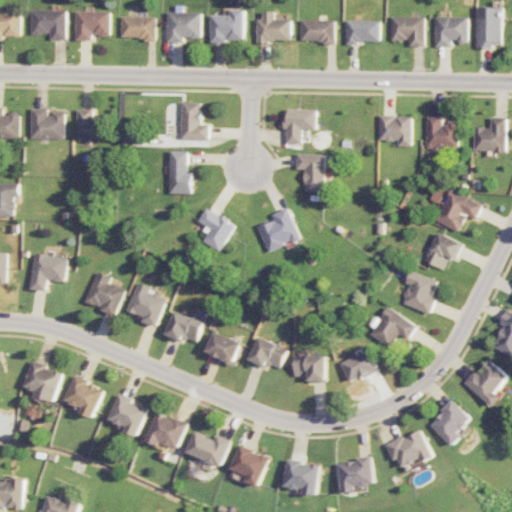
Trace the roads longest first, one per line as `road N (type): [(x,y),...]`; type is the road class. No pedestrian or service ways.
road 1 (residential): [(511,84),(0,75)]
road 2 (residential): [(0,325),(50,329),(273,419),(341,423)]
road 3 (residential): [(511,225),(435,373),(404,400),(341,423)]
